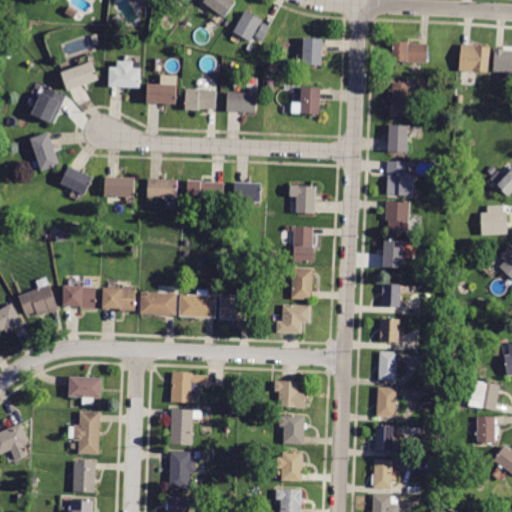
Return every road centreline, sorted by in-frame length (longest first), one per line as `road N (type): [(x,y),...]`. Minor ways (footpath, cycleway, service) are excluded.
road 1 (residential): [(338,511),(360,0)]
road 2 (residential): [(346,359),(80,348),(39,358),(0,383)]
road 3 (residential): [(354,151),(156,143),(103,133)]
road 4 (residential): [(511,12),(314,0)]
road 5 (residential): [(132,511),(139,350)]
